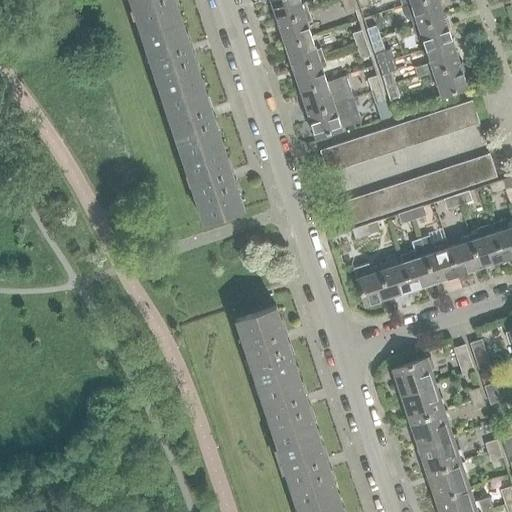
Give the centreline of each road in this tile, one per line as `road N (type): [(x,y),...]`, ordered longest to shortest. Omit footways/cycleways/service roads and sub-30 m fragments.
road 1 (residential): [(343,353),(225,0)]
road 2 (residential): [(343,353),(511,295)]
road 3 (residential): [(396,511),(343,353)]
